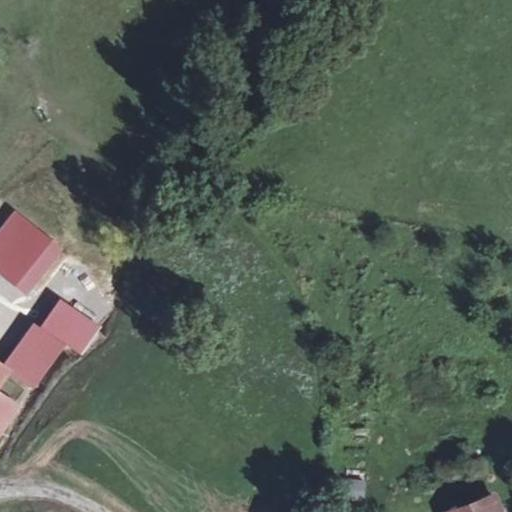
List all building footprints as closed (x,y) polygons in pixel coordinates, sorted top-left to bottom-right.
[(0,258),(74,303),(93,271),(0,213),(0,258)] [(60,304),(43,328),(67,345),(84,320),(60,304)] [(32,329),(6,364),(31,382),(55,346),(32,329)] [(0,421),(12,403),(0,393),(0,421)] [(346,501),(366,500),(364,477),(345,478),(346,501)] [(437,511),(491,511),(481,489),(437,510),(437,511)]
